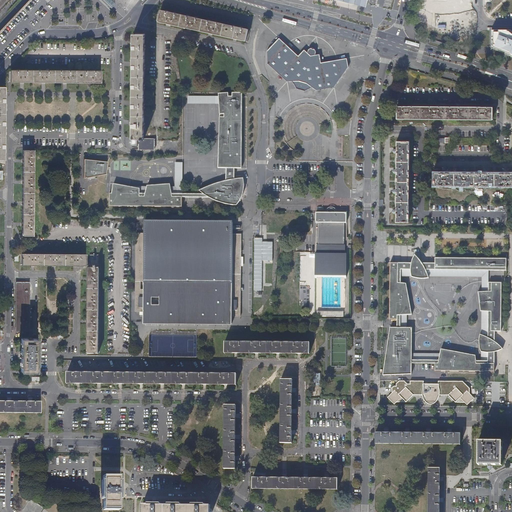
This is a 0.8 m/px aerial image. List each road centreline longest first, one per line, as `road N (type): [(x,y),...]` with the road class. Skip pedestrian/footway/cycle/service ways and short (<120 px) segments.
road 1 (residential): [(134,19),(242,47),(265,104),(262,194),(367,194)]
road 2 (residential): [(8,442),(149,448),(237,500)]
road 3 (residential): [(367,194),(366,416)]
road 4 (residential): [(246,452),(295,452),(302,369),(255,361),(246,370),(246,398)]
road 5 (residential): [(50,388),(246,398)]
road 6 (primary): [(221,0),(389,48)]
road 7 (residential): [(8,274),(73,279),(74,333),(52,341),(51,357)]
road 8 (residential): [(389,48),(368,130),(367,194)]
road 9 (residential): [(118,94),(13,94),(10,135)]
road 10 (residential): [(10,135),(114,135),(118,94)]
road 11 (residential): [(366,416),(511,418)]
road 12 (residential): [(8,274),(10,135)]
road 13 (residential): [(0,69),(37,34),(118,27)]
road 14 (primary): [(374,32),(251,0)]
road 15 (primary): [(389,48),(511,83)]
road 16 (primary): [(511,80),(398,40)]
